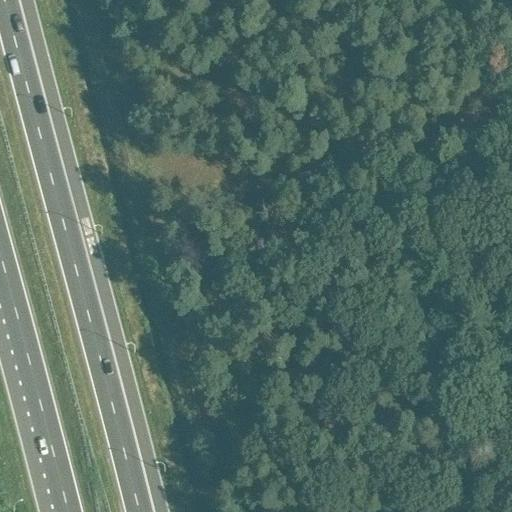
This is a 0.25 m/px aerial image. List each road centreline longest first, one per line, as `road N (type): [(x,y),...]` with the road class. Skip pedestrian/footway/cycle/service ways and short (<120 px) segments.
road 1 (trunk): [(141,511),(10,0)]
road 2 (trunk): [(0,260),(65,511)]
